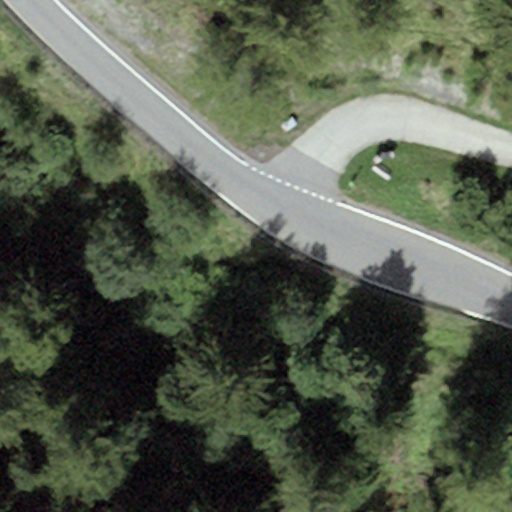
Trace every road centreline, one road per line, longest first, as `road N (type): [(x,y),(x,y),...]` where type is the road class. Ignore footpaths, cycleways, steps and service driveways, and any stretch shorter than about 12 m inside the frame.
road 1 (tertiary): [(26,0),(191,148),(273,207),(511,300)]
road 2 (track): [(511,147),(393,119),(359,121),(338,133),(273,207)]
